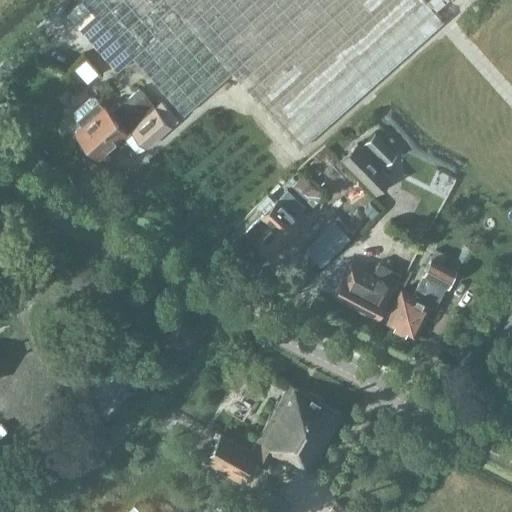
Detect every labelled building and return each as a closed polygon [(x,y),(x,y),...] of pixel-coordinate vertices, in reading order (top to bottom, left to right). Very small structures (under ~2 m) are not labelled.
[(443,21),(435,12),(447,0),(79,0),(65,13),(117,71),(132,58),(183,115),(231,73),(299,149),(443,21)] [(80,124),(71,131),(96,159),(130,130),(146,147),(172,126),(166,119),(172,113),(161,101),(155,106),(138,87),(111,110),(105,102),(102,105),(96,98),(90,97),(74,112),(74,118),(80,124)] [(381,168),(397,153),(374,131),(360,146),(356,142),(339,159),(375,196),(392,179),(381,168)] [(308,175),(306,178),(296,170),(283,186),(280,183),(275,186),(236,225),(272,257),(305,223),(295,215),(318,190),(317,189),(320,185),(308,175)] [(465,246),(458,259),(467,264),(474,250),(465,246)] [(400,288),(382,322),(413,338),(430,306),(434,308),(445,287),(446,288),(455,269),(430,257),(421,275),(411,294),(400,288)] [(349,262),(341,276),(332,294),(378,318),(387,300),(402,273),(378,261),(371,274),(349,262)] [(203,462),(245,484),(257,462),(266,467),(272,456),(293,468),(294,466),(307,473),(342,413),(286,384),(278,400),(250,450),(219,434),(203,462)] [(227,511),(235,499),(215,487),(199,511),(227,511)]
